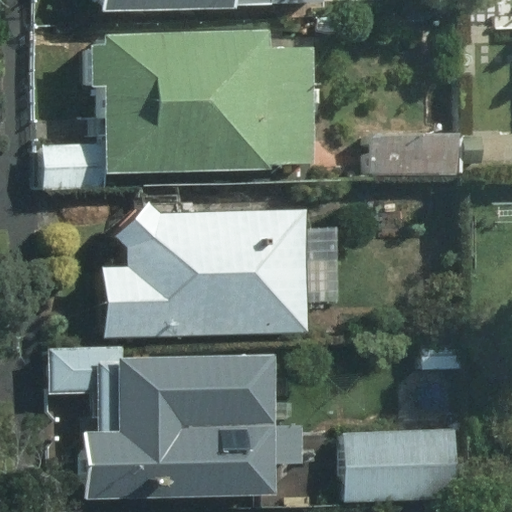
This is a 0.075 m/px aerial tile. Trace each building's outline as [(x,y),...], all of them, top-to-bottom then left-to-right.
[(100,0),(100,10),(322,2),(321,0),(100,0)] [(100,84),(102,169),(264,167),(264,162),(310,162),(308,46),(262,47),(263,27),(99,33),(100,45),(86,45),(88,85),(100,84)] [(367,134),(366,176),(458,173),(457,133),(367,134)] [(99,141),(39,145),(41,191),(100,187),(99,141)] [(98,266),(100,337),(304,330),(303,302),(334,301),(332,226),(302,226),(302,207),(154,210),(141,201),(107,236),(122,248),(122,266),(98,266)] [(78,418),(81,501),(273,495),(273,463),(300,462),(299,426),(272,426),(270,353),(117,356),(116,347),(44,349),(45,392),(93,391),(94,416),(78,418)] [(455,428),(340,433),(344,501),(459,494),(455,428)]
